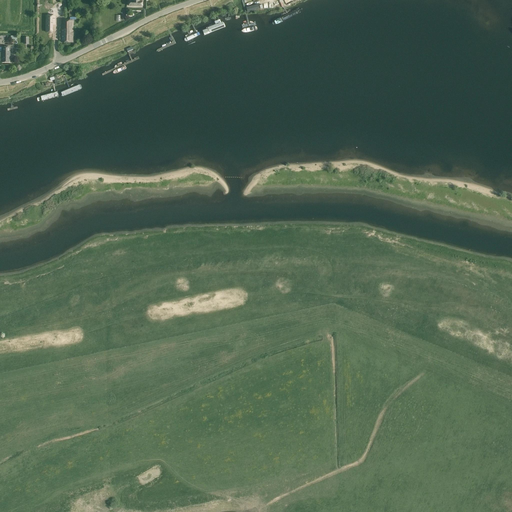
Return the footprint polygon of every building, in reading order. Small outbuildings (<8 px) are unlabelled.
[(297,5),(258,19),(263,33),(303,17),(297,5)] [(47,32),(47,34),(50,34),(50,32),(54,33),(54,25),(57,25),(57,15),(47,16),(46,32),(47,32)] [(221,16),(198,25),(202,34),(224,24),(221,16)] [(62,42),(73,42),(73,36),(74,36),(74,32),(73,32),(73,20),(62,20),(62,42)] [(2,52),(2,62),(10,62),(10,52),(10,46),(3,46),(3,52),(2,52)] [(83,82),(59,91),(62,99),(86,90),(83,82)] [(61,98),(58,90),(36,96),(39,104),(61,98)]
